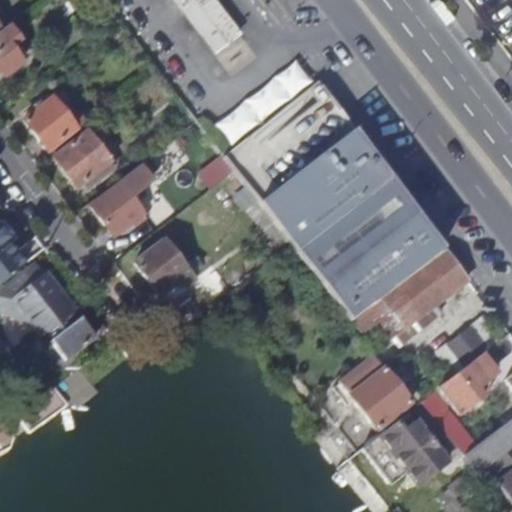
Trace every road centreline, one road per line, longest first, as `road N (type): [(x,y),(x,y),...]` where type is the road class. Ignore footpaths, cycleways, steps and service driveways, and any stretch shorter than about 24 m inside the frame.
road 1 (primary): [(334,0),(511,231)]
road 2 (primary): [(511,157),(389,0)]
road 3 (residential): [(0,169),(115,321)]
